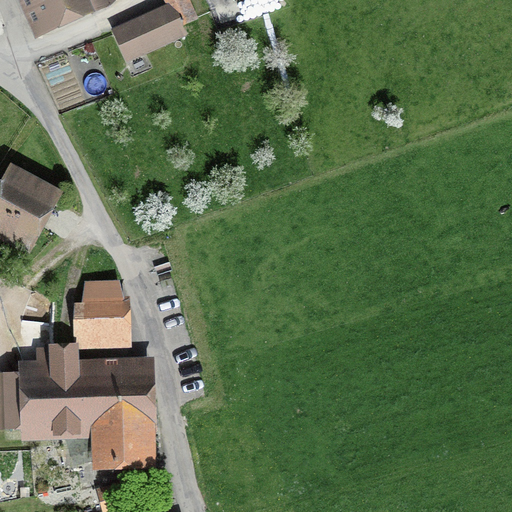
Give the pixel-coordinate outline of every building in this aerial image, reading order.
[(33,0),(45,28),(92,9),(88,1),(89,0),(33,0)] [(183,0),(164,0),(167,6),(176,25),(192,18),(183,0)] [(176,25),(167,6),(116,29),(128,57),(180,34),(176,25)] [(62,196),(9,168),(0,184),(0,249),(26,263),(62,196)] [(120,284),(81,286),(82,306),(69,307),(72,353),(123,350),(120,284)] [(69,349),(34,351),(34,363),(15,364),(15,376),(0,376),(0,443),(88,440),(89,479),(153,476),(148,361),(70,365),(69,349)] [(94,494),(100,511),(114,511),(133,505),(124,483),(94,494)]
